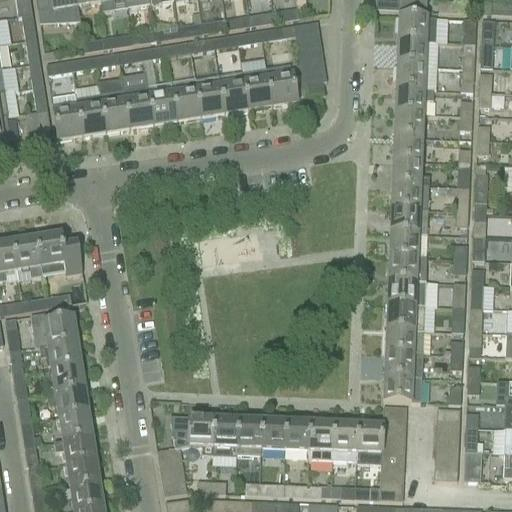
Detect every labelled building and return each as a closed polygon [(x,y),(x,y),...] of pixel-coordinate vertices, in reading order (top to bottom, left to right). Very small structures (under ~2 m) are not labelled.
[(13,0),(17,25),(31,22),(27,0),(13,0)] [(34,0),(36,9),(37,18),(51,16),(53,30),(78,29),(76,12),(74,0),(34,0)] [(74,0),(76,12),(100,8),(98,0),(74,0)] [(98,0),(100,8),(101,18),(113,16),(111,7),(123,5),(122,0),(98,0)] [(146,0),(122,0),(123,5),(125,14),(149,11),(146,0)] [(171,0),(146,0),(149,11),(172,7),(171,0)] [(374,1),(374,16),(397,17),(424,19),(425,0),(420,0),(397,0),(398,2),(374,1)] [(452,7),(438,7),(437,18),(451,19),(452,7)] [(451,19),(464,19),(465,8),(452,7),(451,19)] [(504,9),(489,8),(489,20),(504,20),(504,9)] [(295,13),(271,17),(273,28),(296,25),(295,13)] [(271,17),(247,21),(249,32),(273,28),(271,17)] [(247,21),(224,25),(225,36),(249,32),(247,21)] [(19,24),(23,48),(35,46),(31,23),(19,24)] [(397,24),(396,48),(424,49),(433,50),(434,25),(397,24)] [(224,25),(200,28),(202,39),(225,36),(224,25)] [(0,27),(0,51),(9,50),(5,26),(0,27)] [(462,26),(461,50),(473,51),(474,27),(462,26)] [(200,28),(176,32),(178,43),(202,39),(200,28)] [(294,44),(294,45),(317,41),(315,29),(292,33),(294,44)] [(176,32),(152,36),(154,47),(178,43),(176,32)] [(292,33),(259,38),(260,47),(261,49),(294,44),(292,33)] [(152,36),(129,40),(130,51),(154,47),(152,36)] [(479,36),(479,52),(491,52),(492,46),(492,36),(479,36)] [(259,38),(235,42),(236,50),(237,53),(261,49),(260,47),(259,38)] [(129,40),(105,43),(107,54),(130,51),(129,40)] [(294,45),(296,57),(319,53),(317,41),(294,45)] [(235,42),(211,46),(213,54),(213,56),(237,53),(236,50),(235,42)] [(107,54),(105,43),(81,47),(83,58),(107,54)] [(23,48),(27,72),(39,70),(35,46),(23,48)] [(211,46),(188,49),(189,58),(189,60),(213,56),(213,54),(211,46)] [(396,48),(395,72),(423,73),(435,74),(436,50),(433,50),(424,49),(396,48)] [(188,49),(164,53),(165,61),(166,64),(189,60),(189,58),(188,49)] [(461,50),(460,75),(472,75),(473,51),(461,50)] [(479,52),(478,74),(490,74),(491,52),(479,52)] [(164,53),(140,57),(142,65),(142,67),(166,64),(165,61),(164,53)] [(296,57),(298,69),(321,65),(319,53),(296,57)] [(140,57),(117,60),(118,69),(118,71),(142,67),(142,65),(140,57)] [(117,60),(93,64),(94,72),(95,75),(118,71),(118,69),(117,60)] [(93,64),(69,68),(70,76),(71,78),(95,75),(94,72),(93,64)] [(298,69),(298,71),(299,81),(323,77),(321,65),(298,69)] [(69,68),(45,72),(46,80),(47,82),(71,78),(70,76),(69,68)] [(27,72),(30,95),(42,93),(39,70),(27,72)] [(298,71),(265,76),(271,115),(295,111),(292,94),(301,93),(299,81),(298,71)] [(395,72),(394,96),(422,97),(432,98),(434,98),(435,74),(423,73),(395,72)] [(460,75),(459,89),(471,89),(472,89),(472,75),(460,75)] [(265,76),(241,79),(247,118),(271,115),(265,76)] [(301,93),(292,94),(294,107),(324,103),(322,89),(325,89),(323,77),(299,81),(301,93)] [(241,79),(217,83),(223,122),(247,118),(241,79)] [(478,79),(477,100),(490,100),(491,80),(478,79)] [(217,83),(193,86),(200,126),(223,122),(217,83)] [(193,86),(170,90),(176,129),(200,126),(193,86)] [(170,89),(146,92),(148,104),(152,133),(176,129),(171,100),(170,90),(170,89)] [(146,92),(122,96),(122,98),(128,137),(152,133),(148,104),(146,92)] [(42,93),(30,95),(34,118),(46,116),(42,93)] [(394,96),(393,120),(421,121),(422,107),(432,108),(432,98),(422,97),(394,96)] [(122,98),(99,101),(105,140),(128,137),(122,98)] [(490,100),(477,100),(477,113),(489,114),(490,100)] [(81,144),(75,105),(74,105),(73,101),(50,105),(57,148),(81,144)] [(99,101),(75,105),(81,144),(105,140),(99,101)] [(459,108),(458,122),(470,123),(471,109),(470,109),(459,108)] [(32,119),(36,143),(50,141),(46,117),(32,119)] [(393,120),(392,144),(420,145),(421,121),(393,120)] [(458,122),(458,136),(469,137),(470,137),(470,123),(458,122)] [(5,123),(0,124),(0,165),(11,164),(5,123)] [(476,132),(475,148),(487,148),(488,133),(476,132)] [(392,144),(391,168),(419,169),(420,145),(392,144)] [(487,148),(475,148),(475,161),(487,162),(487,148)] [(457,156),(456,171),(468,171),(469,156),(468,156),(457,156)] [(391,168),(390,192),(427,194),(427,184),(419,184),(419,169),(391,168)] [(456,171),(455,194),(468,195),(468,171),(456,171)] [(474,180),(473,196),(486,196),(486,180),(474,180)] [(390,192),(390,216),(417,217),(426,218),(427,194),(390,192)] [(455,194),(454,218),(467,219),(468,195),(455,194)] [(473,196),(472,219),(485,220),(486,196),(473,196)] [(389,240),(416,241),(425,242),(426,231),(417,231),(417,217),(390,216),(389,240)] [(454,218),(454,232),(465,233),(466,233),(467,219),(454,218)] [(472,219),(471,243),(484,244),(485,220),(472,219)] [(44,243),(35,244),(39,274),(63,270),(65,281),(81,279),(76,250),(75,250),(61,253),(59,241),(58,241),(57,237),(43,239),(44,243)] [(389,240),(388,264),(415,265),(416,241),(389,240)] [(484,244),(471,243),(470,266),(483,267),(484,244)] [(35,244),(11,248),(16,277),(27,276),(29,284),(40,283),(39,274),(35,244)] [(11,248),(0,249),(0,287),(5,287),(3,279),(16,277),(11,248)] [(453,252),(452,266),(465,267),(465,252),(464,252),(453,252)] [(388,264),(387,288),(423,290),(424,265),(415,265),(388,264)] [(452,266),(452,280),(463,281),(464,281),(464,280),(465,267),(452,266)] [(470,276),(470,291),(482,292),(483,277),(470,276)] [(387,288),(386,312),(432,314),(435,314),(436,290),(423,290),(387,288)] [(451,291),(450,315),(463,315),(464,291),(451,291)] [(470,291),(469,315),(481,316),(482,292),(470,291)] [(68,300),(49,303),(51,314),(69,311),(70,311),(68,300)] [(39,305),(20,308),(22,318),(41,315),(39,305)] [(20,308),(2,311),(3,321),(22,318),(20,308)] [(386,312),(385,336),(421,338),(432,338),(432,314),(386,312)] [(463,315),(450,315),(449,331),(462,332),(463,315)] [(469,315),(468,339),(480,340),(481,316),(469,315)] [(67,317),(28,323),(34,355),(37,355),(76,349),(72,325),(68,325),(67,317)] [(5,335),(7,354),(18,352),(15,333),(5,335)] [(385,336),(384,360),(420,362),(421,338),(385,336)] [(480,340),(468,339),(468,353),(480,354),(480,340)] [(503,365),(511,365),(511,341),(504,341),(503,365)] [(449,347),(448,363),(460,363),(461,348),(449,347)] [(48,363),(50,377),(79,372),(76,349),(37,355),(39,365),(48,363)] [(384,360),(383,384),(420,385),(420,362),(384,360)] [(9,364),(12,383),(23,381),(20,362),(9,364)] [(460,363),(448,363),(447,377),(459,377),(460,363)] [(43,390),(44,402),(83,396),(79,372),(50,377),(52,389),(43,390)] [(467,372),(466,387),(478,388),(478,372),(467,372)] [(23,381),(12,383),(15,401),(26,399),(23,381)] [(420,385),(383,384),(382,409),(419,410),(420,385)] [(478,388),(466,387),(465,401),(477,402),(478,388)] [(511,389),(496,389),(495,413),(503,413),(511,413),(511,389)] [(447,395),(446,411),(459,411),(459,396),(447,395)] [(56,411),(58,424),(87,420),(83,396),(44,402),(46,413),(56,411)] [(16,411),(19,430),(30,429),(27,409),(16,411)] [(502,437),(504,437),(511,437),(511,413),(503,413),(502,437)] [(382,414),(381,426),(404,427),(405,415),(382,414)] [(435,416),(435,428),(458,429),(459,417),(435,416)] [(87,420),(58,424),(61,445),(61,447),(61,448),(90,444),(87,420)] [(465,420),(464,435),(476,436),(477,421),(465,420)] [(174,455),(156,458),(157,469),(181,466),(179,455),(187,453),(201,453),(200,462),(211,462),(212,453),(213,426),(188,425),(169,424),(170,434),(174,455)] [(211,462),(211,464),(235,465),(235,463),(237,427),(213,426),(212,453),(211,462)] [(381,426),(381,432),(381,438),(404,438),(404,427),(381,426)] [(259,464),(260,456),(261,428),(237,427),(235,463),(259,464)] [(260,456),(284,457),(285,429),(261,428),(260,456)] [(435,428),(435,440),(458,441),(458,429),(435,428)] [(30,429),(19,430),(22,448),(33,446),(34,452),(40,451),(38,442),(32,443),(30,429)] [(284,457),(308,458),(309,430),(285,429),(284,457)] [(308,458),(307,467),(331,468),(333,430),(309,430),(308,458)] [(333,430),(331,468),(355,468),(357,431),(333,430)] [(381,449),(381,438),(381,432),(357,431),(355,468),(355,470),(380,471),(380,461),(381,449)] [(476,436),(464,435),(463,459),(475,459),(476,436)] [(511,437),(504,437),(503,461),(511,461),(511,437)] [(381,438),(381,449),(403,450),(404,438),(381,438)] [(435,440),(434,452),(457,453),(458,441),(435,440)] [(63,459),(65,472),(94,467),(90,444),(52,450),(53,460),(63,459)] [(381,449),(380,461),(403,462),(403,450),(381,449)] [(434,452),(434,464),(457,465),(457,453),(434,452)] [(24,459),(27,478),(37,476),(34,457),(24,459)] [(463,459),(462,488),(479,489),(480,459),(475,459),(463,459)] [(380,461),(380,471),(380,473),(402,474),(403,462),(380,461)] [(511,461),(503,461),(502,485),(511,485),(511,461)] [(434,464),(433,476),(456,477),(457,465),(434,464)] [(182,477),(181,466),(157,469),(159,481),(182,477)] [(65,472),(69,496),(98,491),(94,467),(65,472)] [(380,473),(379,484),(402,485),(402,474),(380,473)] [(37,476),(27,478),(29,496),(40,494),(37,476)] [(456,477),(433,476),(433,488),(456,489),(456,477)] [(184,489),(182,477),(159,481),(161,492),(184,489)] [(379,484),(379,496),(402,497),(402,485),(379,484)] [(195,487),(195,499),(209,500),(210,488),(195,487)] [(210,488),(209,500),(224,501),(224,489),(210,488)] [(186,500),(184,489),(161,492),(163,504),(186,500)] [(243,489),(243,502),(258,502),(259,490),(243,489)] [(259,490),(258,502),(274,503),(274,491),(259,490)] [(69,496),(71,511),(101,511),(98,491),(69,496)] [(291,491),(291,503),(305,504),(306,492),(291,491)] [(306,492),(305,504),(320,505),(320,493),(306,492)] [(339,493),(339,505),(353,506),(354,494),(339,493)] [(354,494),(353,506),(368,506),(368,494),(354,494)] [(402,497),(379,496),(378,508),(401,509),(402,497)]
